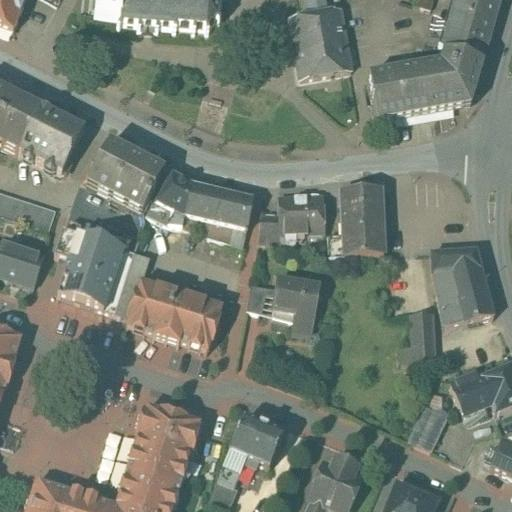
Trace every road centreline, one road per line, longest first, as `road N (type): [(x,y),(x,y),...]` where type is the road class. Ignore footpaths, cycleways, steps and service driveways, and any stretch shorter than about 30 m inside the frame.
road 1 (residential): [(511,511),(221,393),(0,320)]
road 2 (residential): [(0,63),(227,169),(300,172),(496,145)]
road 3 (residential): [(511,311),(496,259),(496,145)]
